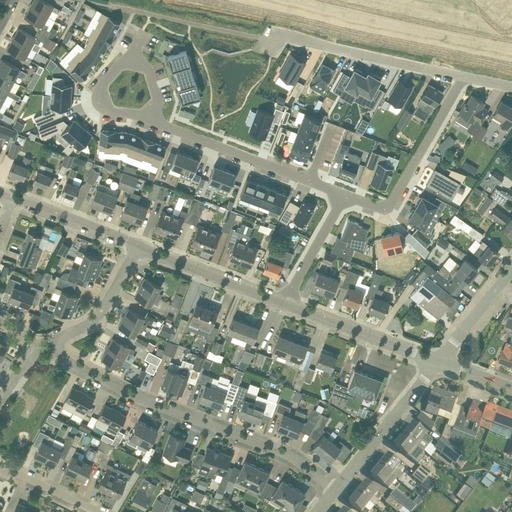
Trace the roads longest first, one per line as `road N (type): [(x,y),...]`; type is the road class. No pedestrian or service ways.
road 1 (residential): [(333,494),(300,460),(144,402),(57,357),(52,345)]
road 2 (residential): [(465,76),(278,33),(276,40)]
road 3 (residential): [(343,196),(377,209),(392,203),(465,76)]
road 4 (unclassified): [(333,494),(441,359)]
road 5 (tertiary): [(441,359),(283,301)]
road 6 (residential): [(154,120),(308,183)]
road 7 (tertiary): [(283,301),(137,245)]
road 8 (residential): [(52,345),(99,315),(137,245)]
road 9 (tertiary): [(137,245),(12,198)]
road 10 (residential): [(283,301),(343,196)]
